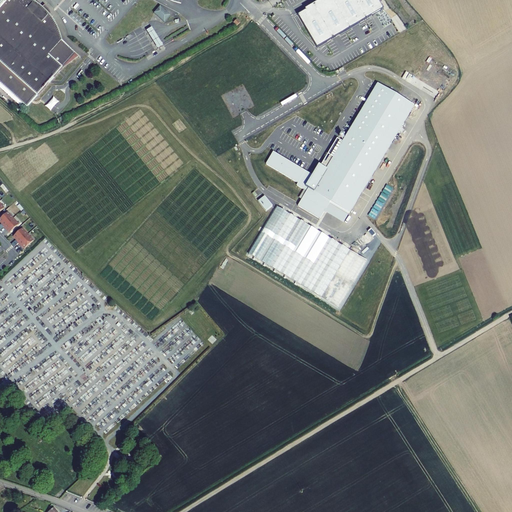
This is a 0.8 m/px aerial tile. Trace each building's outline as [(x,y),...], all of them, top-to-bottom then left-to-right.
[(0,0),(0,1),(0,84),(26,108),(37,96),(75,54),(62,42),(61,39),(60,36),(60,34),(58,29),(56,25),(53,21),(52,19),(49,15),(46,11),(42,8),(40,6),(36,3),(34,2),(30,0),(0,0)] [(305,11),(298,15),(317,48),(376,14),(383,9),(377,0),(323,0),(322,1),(322,0),(321,0),(305,10),(305,11)] [(46,11),(49,15),(51,13),(49,11),(47,8),(45,5),(42,8),(46,11)] [(164,23),(170,16),(160,7),(154,14),(164,23)] [(164,47),(152,28),(146,31),(158,50),(164,47)] [(79,57),(75,54),(37,96),(38,97),(63,69),(79,57)] [(314,177),(273,152),(266,164),(298,184),(296,186),(306,192),(297,206),(319,220),(324,213),(330,203),(349,213),(414,106),(378,84),(343,142),(337,139),(328,154),(332,156),(320,176),(316,174),(314,177)] [(54,97),(45,106),(51,111),(59,102),(54,97)] [(328,154),(316,174),(320,176),(332,156),(328,154)] [(265,197),(258,201),(266,211),(272,206),(265,197)] [(330,203),(324,213),(344,224),(349,213),(330,203)] [(277,208),(249,255),(338,309),(367,261),(277,208)] [(7,213),(0,219),(0,222),(10,233),(18,225),(7,213)] [(33,242),(22,229),(13,237),(24,249),(33,242)] [(371,229),(368,232),(372,238),(376,235),(371,229)]
